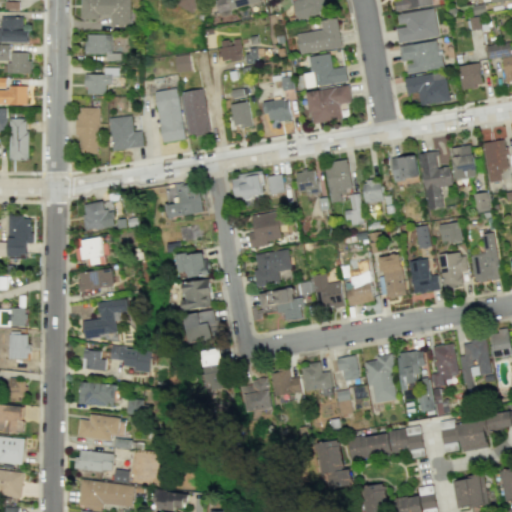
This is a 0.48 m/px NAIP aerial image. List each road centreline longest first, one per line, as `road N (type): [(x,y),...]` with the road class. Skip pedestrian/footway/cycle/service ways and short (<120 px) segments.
road 1 (residential): [(0,187),(56,188),(511,109)]
road 2 (residential): [(51,511),(58,0)]
road 3 (residential): [(243,351),(511,304)]
road 4 (residential): [(243,351),(212,162)]
road 5 (residential): [(386,132),(360,0)]
